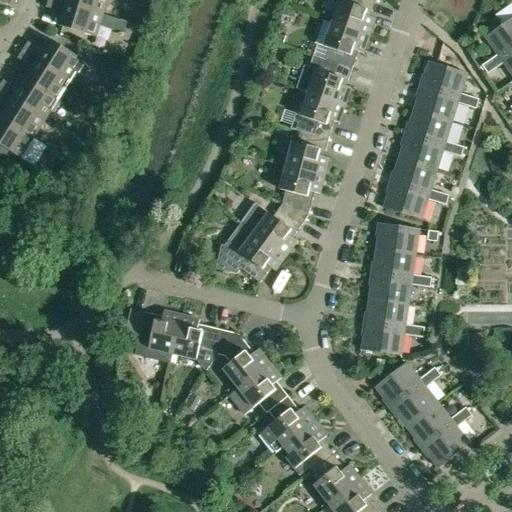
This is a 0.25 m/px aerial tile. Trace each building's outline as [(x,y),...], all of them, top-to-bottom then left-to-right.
[(55,11),(58,2),(52,0),(44,0),(43,7),(55,11)] [(103,17),(108,0),(67,0),(66,5),(103,17)] [(337,0),(340,1),(332,24),(370,38),(376,20),(365,17),(367,11),(372,13),(376,1),(374,0),(337,0)] [(96,38),(103,17),(66,5),(60,27),(96,38)] [(500,60),(511,51),(511,20),(485,39),(497,56),(490,61),(495,70),(503,64),(500,60)] [(364,55),(370,38),(332,24),(324,47),(329,49),(325,61),(352,70),(357,59),(351,57),(353,51),(364,55)] [(25,41),(20,49),(30,56),(36,47),(25,41)] [(38,60),(71,81),(83,62),(51,41),(38,60)] [(25,64),(30,56),(20,49),(14,57),(25,64)] [(511,76),(511,51),(500,60),(503,64),(511,76)] [(295,89),(308,94),(346,107),(352,90),(341,86),(343,81),(348,82),(352,70),(325,61),(325,62),(313,57),(308,71),(302,69),(295,89)] [(58,101),(71,81),(38,60),(26,80),(58,101)] [(488,75),(495,70),(490,61),(482,67),(485,70),(488,75)] [(461,95),(462,93),(466,77),(467,75),(429,63),(424,80),(426,81),(424,88),(420,87),(419,87),(460,100),(461,95)] [(0,79),(0,90),(6,94),(11,86),(0,79)] [(13,100),(45,121),(58,101),(26,80),(13,100)] [(419,96),(414,112),(452,124),(458,104),(467,107),(470,98),(461,95),(460,100),(419,87),(419,88),(423,89),(421,96),(419,96)] [(302,133),(329,140),(332,128),(327,127),(329,121),(340,125),(346,107),(308,94),(300,118),(305,120),(302,133)] [(476,110),(477,105),(479,100),(470,98),(467,107),(476,110)] [(33,140),(45,121),(13,100),(0,120),(33,140)] [(446,143),(452,124),(414,112),(409,128),(411,129),(409,136),(405,135),(405,136),(444,148),(446,143)] [(0,146),(21,159),(33,140),(0,120),(0,119),(0,146)] [(292,143),(286,167),(325,178),(330,160),(319,157),(321,151),(326,153),(329,140),(302,133),(299,145),(292,143)] [(404,144),(398,161),(437,173),(443,153),(452,156),(455,146),(446,143),(444,148),(405,136),(404,136),(408,137),(406,145),(404,144)] [(464,149),(455,146),(452,156),(461,158),(462,154),(464,149)] [(431,191),(437,173),(398,161),(394,177),(396,177),(394,184),(390,183),(389,184),(429,197),(431,191)] [(325,178),(286,167),(280,191),(285,192),(282,206),(309,217),(313,200),(308,198),(310,193),(321,195),(325,178)] [(437,204),(440,194),(431,191),(429,197),(389,184),(393,186),(391,193),(389,192),(383,209),(422,221),(428,201),(437,204)] [(440,194),(437,204),(446,207),(447,203),(449,197),(440,194)] [(255,204),(241,224),(286,257),(297,242),(288,236),(292,231),(296,235),(309,217),(282,206),(273,218),(255,204)] [(233,273),(237,268),(260,284),(268,274),(263,270),(267,266),(275,272),(286,257),(241,224),(225,247),(222,246),(217,269),(233,273)] [(376,250),(416,256),(419,231),(378,225),(378,226),(382,226),(381,234),(379,234),(376,250)] [(438,233),(429,232),(427,242),(437,243),(438,233)] [(413,276),(416,256),(376,250),(374,267),(376,268),(375,275),(371,274),(371,275),(412,281),(413,276)] [(371,283),(369,300),(408,306),(411,286),(421,288),(422,278),(413,276),(412,281),(371,275),(371,276),(375,276),(374,283),(371,283)] [(430,289),(431,284),(432,279),(422,278),(421,288),(430,289)] [(405,326),(408,306),(369,300),(366,317),(369,318),(368,325),(364,324),(364,325),(405,331),(405,326)] [(144,313),(139,337),(135,356),(170,364),(173,355),(182,316),(164,312),(161,322),(156,321),(157,316),(144,313)] [(208,371),(220,356),(226,332),(204,327),(203,332),(197,331),(200,320),(182,316),(173,355),(197,361),(205,371),(208,371)] [(404,336),(413,338),(415,328),(405,326),(405,331),(364,325),(363,326),(367,326),(366,333),(364,333),(361,351),(401,357),(404,336)] [(424,329),(415,328),(413,338),(423,339),(423,334),(424,329)] [(239,335),(226,332),(220,356),(225,358),(230,364),(223,370),(238,389),(270,365),(258,350),(250,357),(246,352),(250,349),(239,335)] [(422,383),(420,380),(407,363),(375,387),(387,402),(388,400),(393,406),(389,409),(390,409),(422,383)] [(259,405),(266,414),(288,397),(280,387),(276,391),(272,386),(281,379),(270,365),(238,389),(253,409),(259,405)] [(441,376),(437,371),(435,368),(427,374),(433,382),(441,376)] [(422,383),(390,409),(390,410),(394,407),(398,413),(396,414),(407,428),(438,403),(426,387),(433,382),(427,374),(420,380),(422,383)] [(284,447),(315,423),(304,408),(295,415),(291,410),(295,407),(288,397),(266,414),(268,413),(276,422),(268,428),(259,434),(269,447),(278,440),(284,447)] [(438,403),(407,428),(418,442),(420,440),(424,446),(421,449),(454,423),(451,419),(438,403)] [(153,429),(153,428),(157,411),(148,408),(142,412),(140,421),(140,423),(139,425),(153,429)] [(458,413),(465,421),(472,416),(469,412),(466,408),(458,413)] [(454,423),(421,449),(422,450),(425,447),(430,453),(428,455),(438,469),(470,444),(457,427),(465,421),(458,413),(451,419),(454,423)] [(315,423),(284,447),(290,455),(286,458),(300,476),(309,469),(311,472),(333,455),(325,445),(321,448),(318,444),(326,437),(315,423)] [(333,455),(311,472),(319,482),(314,486),(329,505),(360,480),(349,466),(340,473),(337,468),(341,465),(333,455)] [(360,480),(329,505),(334,511),(377,511),(371,503),(367,506),(363,502),(372,495),(360,480)]
